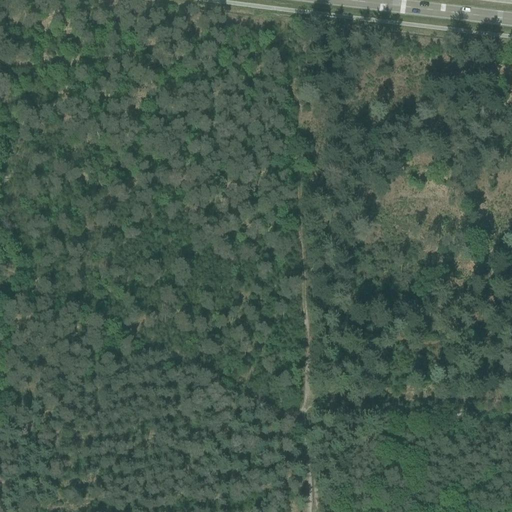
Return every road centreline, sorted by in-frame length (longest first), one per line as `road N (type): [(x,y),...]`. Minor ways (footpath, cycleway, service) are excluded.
road 1 (track): [(303,417),(0,262)]
road 2 (track): [(292,16),(306,348)]
road 3 (track): [(303,417),(511,410)]
road 4 (primary): [(511,22),(316,0)]
